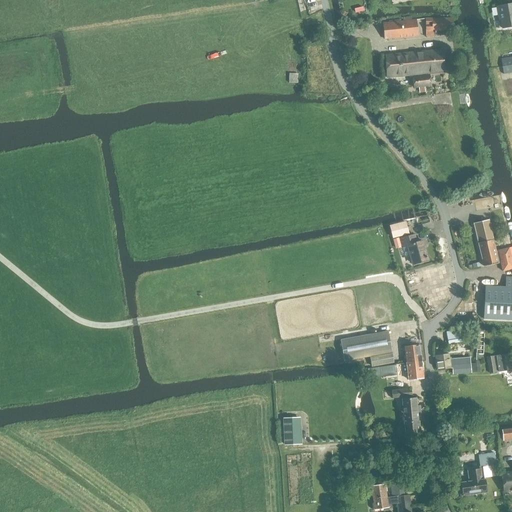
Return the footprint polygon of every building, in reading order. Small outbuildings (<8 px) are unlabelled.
[(502,28),(511,26),(511,3),(496,7),(499,20),(500,20),(502,28)] [(431,25),(431,31),(454,30),(452,18),(425,18),(425,25),(431,25)] [(416,19),(382,23),(384,39),(418,35),(416,19)] [(418,87),(419,93),(425,92),(424,87),(431,85),(429,72),(444,70),(441,48),(422,50),(422,53),(415,53),(415,52),(385,55),(387,77),(411,74),(413,88),(418,87)] [(511,59),(511,53),(499,56),(502,69),(510,67),(509,60),(511,59)] [(297,73),(289,73),(289,82),(297,83),(297,73)] [(483,266),(500,262),(497,250),(495,250),(488,220),(473,223),(483,266)] [(409,234),(406,221),(389,225),(392,238),(409,234)] [(412,264),(428,260),(423,240),(416,242),(414,234),(406,236),(395,240),(397,246),(400,245),(400,247),(407,245),(412,264)] [(511,246),(497,250),(500,262),(502,271),(511,268),(511,246)] [(485,285),(483,318),(511,319),(511,276),(505,276),(505,286),(485,285)] [(344,360),(370,356),(371,366),(393,362),(388,331),(340,340),(344,360)] [(461,333),(453,334),(452,331),(446,332),(448,344),(462,342),(461,333)] [(419,345),(404,347),(406,363),(421,361),(419,345)] [(475,363),(470,363),(469,357),(449,358),(449,353),(435,355),(437,370),(452,368),(452,374),(476,372),(475,363)] [(486,357),(489,373),(496,372),(493,356),(486,357)] [(511,356),(498,358),(501,379),(511,377),(511,356)] [(423,378),(421,361),(406,363),(408,379),(423,378)] [(368,378),(397,374),(396,365),(367,369),(368,378)] [(411,395),(410,389),(392,390),(393,397),(411,395)] [(405,435),(419,433),(417,412),(421,412),(420,404),(416,405),(416,397),(402,399),(405,427),(406,427),(406,431),(405,432),(405,435)] [(284,444),(301,443),(300,410),(282,411),(284,444)] [(511,427),(501,429),(503,440),(511,438),(511,427)] [(479,466),(496,464),(494,452),(478,455),(479,466)] [(469,481),(460,483),(462,494),(487,491),(485,477),(489,477),(488,465),(479,466),(480,469),(468,470),(469,481)] [(511,471),(500,473),(503,493),(511,491),(511,471)] [(398,496),(404,495),(402,481),(390,482),(392,497),(398,496)] [(398,496),(392,497),(386,498),(384,484),(371,486),(374,509),(388,507),(387,504),(397,502),(398,511),(411,511),(409,495),(404,495),(398,496)]
